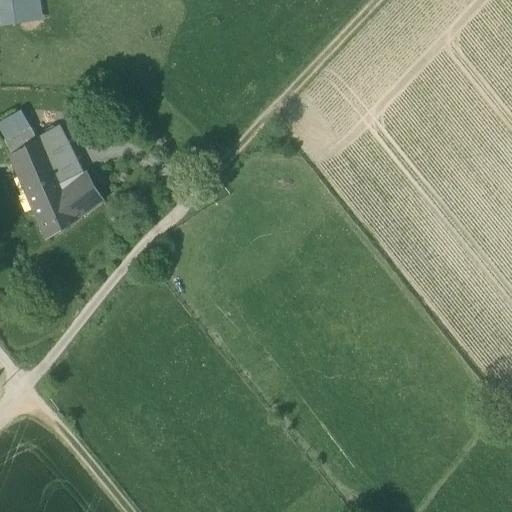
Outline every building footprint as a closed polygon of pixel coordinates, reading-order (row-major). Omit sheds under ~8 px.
[(42,0),(0,0),(0,24),(45,19),(42,0)] [(58,127),(40,137),(33,141),(11,153),(23,180),(28,192),(57,175),(58,175),(45,147),(64,137),(58,127)] [(6,140),(11,153),(33,141),(27,128),(6,140)] [(64,187),(81,177),(64,137),(45,147),(58,175),(57,175),(64,187)] [(64,187),(78,215),(101,198),(86,174),(81,177),(64,187)] [(28,192),(47,236),(63,226),(78,215),(64,187),(57,175),(28,192)]
